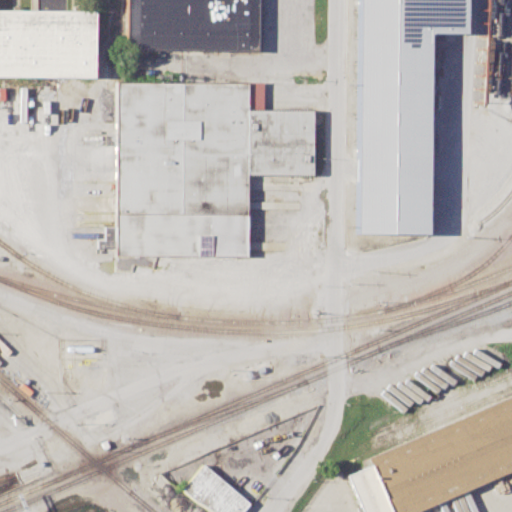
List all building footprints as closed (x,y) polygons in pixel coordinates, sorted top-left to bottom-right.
[(123,0),(123,47),(254,49),(254,0),(123,0)] [(355,0),(356,229),(425,231),(428,27),(464,30),(464,0),(355,0)] [(0,75),(95,77),(96,11),(0,10),(0,75)] [(115,85),(114,255),(243,256),(244,178),(310,178),(311,109),(259,109),(259,86),(115,85)] [(364,459),(511,395),(511,471),(419,511),(360,511),(345,477),(367,467),(364,459)] [(239,511),(248,503),(202,465),(180,489),(193,500),(212,511),(239,511)]
